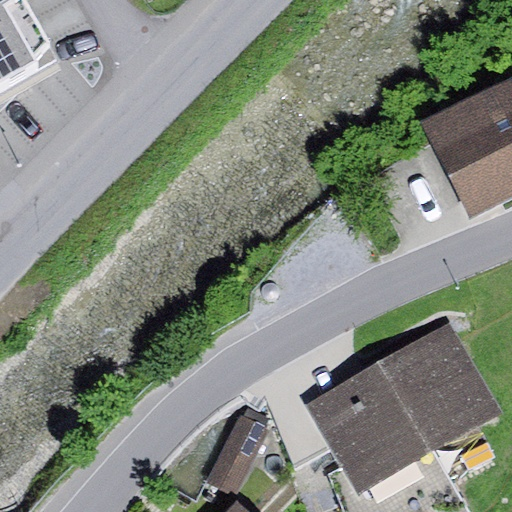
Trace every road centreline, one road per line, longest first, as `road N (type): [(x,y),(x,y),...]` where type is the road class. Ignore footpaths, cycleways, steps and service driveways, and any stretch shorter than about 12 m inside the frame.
road 1 (residential): [(91,511),(169,430),(292,337),(511,233)]
road 2 (residential): [(161,87),(0,253)]
